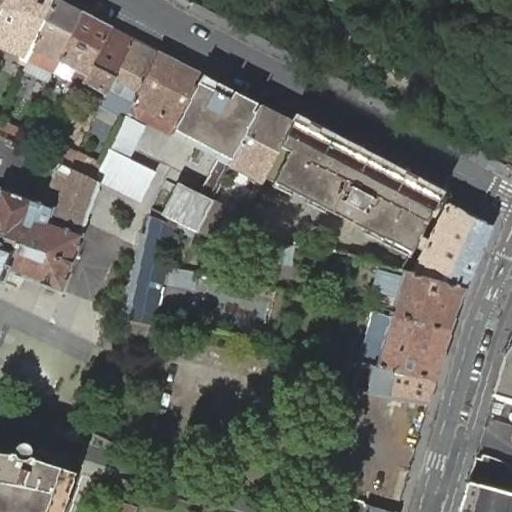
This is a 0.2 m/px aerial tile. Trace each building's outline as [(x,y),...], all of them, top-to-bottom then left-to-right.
[(3,0),(0,7),(0,46),(21,56),(18,64),(26,68),(29,60),(55,0),(3,0)] [(55,0),(29,60),(26,68),(48,79),(52,72),(55,72),(82,13),(58,0),(55,0)] [(110,27),(82,13),(55,72),(69,80),(66,86),(78,92),(83,82),(110,27)] [(134,40),(110,27),(83,82),(107,93),(108,91),(134,40)] [(133,103),(133,101),(158,52),(134,40),(108,91),(133,103)] [(133,101),(177,124),(202,75),(158,52),(133,101)] [(177,124),(172,135),(216,159),(198,197),(197,199),(180,191),(167,216),(163,214),(162,220),(150,218),(132,316),(158,320),(168,267),(176,221),(196,231),(211,202),(229,166),(260,105),(202,75),(177,124)] [(83,82),(78,92),(76,96),(100,108),(107,93),(83,82)] [(293,122),(260,105),(229,166),(261,184),(264,178),(293,122)] [(136,113),(129,109),(123,122),(130,126),(136,113)] [(1,122),(0,124),(0,133),(19,143),(24,132),(1,122)] [(439,198),(293,122),(264,178),(410,254),(439,198)] [(53,142),(46,156),(60,163),(69,168),(77,153),(53,142)] [(77,153),(69,168),(94,180),(101,165),(77,153)] [(101,165),(94,180),(101,183),(138,201),(145,187),(111,170),(115,163),(105,158),(101,165)] [(69,168),(60,163),(58,169),(43,205),(35,202),(0,189),(0,280),(4,282),(9,270),(15,273),(26,277),(63,290),(101,183),(94,180),(69,168)] [(197,199),(198,197),(177,186),(163,214),(167,216),(180,191),(197,199)] [(242,219),(211,202),(196,231),(232,237),(242,219)] [(491,225),(448,203),(429,240),(423,237),(417,249),(424,251),(412,274),(464,289),(491,225)] [(182,270),(168,267),(167,276),(180,280),(182,270)] [(403,270),(391,313),(449,330),(454,312),(464,289),(412,274),(403,270)] [(375,310),(363,363),(379,367),(391,313),(375,310)] [(449,330),(391,313),(379,367),(435,379),(449,330)] [(493,394),(511,399),(511,335),(505,353),(493,394)] [(360,363),(347,360),(343,378),(356,381),(360,363)] [(360,363),(356,381),(354,390),(428,404),(435,379),(379,367),(360,363)] [(0,511),(61,511),(75,473),(33,459),(33,458),(29,456),(29,458),(27,457),(23,459),(20,458),(16,455),(15,455),(15,453),(11,453),(11,454),(0,453),(0,511)] [(475,457),(459,511),(511,511),(511,467),(506,463),(496,459),(482,454),(481,458),(475,457)] [(136,507),(141,485),(122,479),(114,511),(135,511),(137,507),(136,507)] [(349,497),(344,511),(388,511),(366,505),(364,501),(349,497)]
